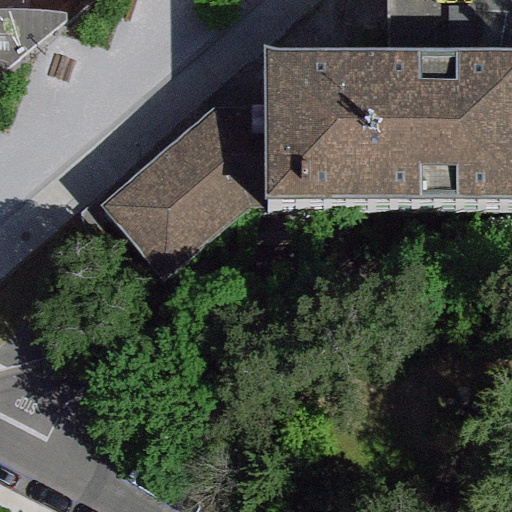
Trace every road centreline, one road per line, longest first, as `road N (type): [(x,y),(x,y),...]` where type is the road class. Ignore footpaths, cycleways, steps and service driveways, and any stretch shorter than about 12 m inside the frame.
road 1 (residential): [(28,449),(99,376),(241,330),(378,302),(511,303)]
road 2 (residential): [(135,511),(28,449)]
